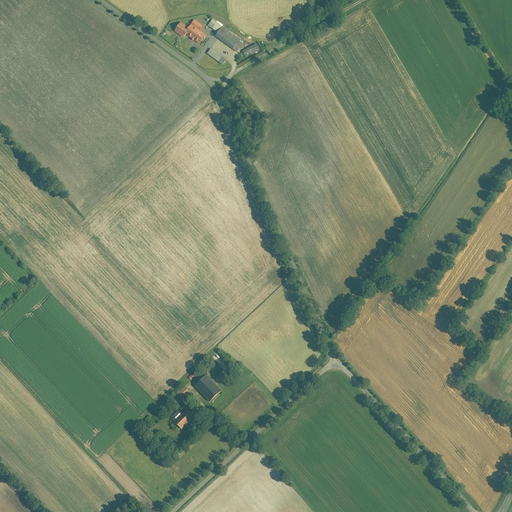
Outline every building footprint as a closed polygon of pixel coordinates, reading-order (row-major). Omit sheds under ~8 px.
[(241,38),(210,18),(206,24),(217,31),(214,36),(236,51),(243,42),(240,40),(241,38)] [(188,26),(180,21),(174,31),(183,36),(185,34),(200,44),(206,34),(199,30),(202,25),(193,19),(188,26)] [(161,36),(167,40),(171,34),(167,30),(165,34),(163,32),(161,36)] [(256,43),(242,50),(245,57),(260,50),(256,43)] [(210,48),(206,53),(221,64),(225,59),(210,48)] [(194,372),(188,377),(191,380),(196,374),(194,372)] [(204,374),(194,385),(210,401),(221,390),(204,374)] [(184,386),(176,395),(181,400),(189,391),(184,386)] [(173,421),(181,429),(195,415),(187,407),(180,414),(177,411),(172,416),(176,419),(173,421)]
